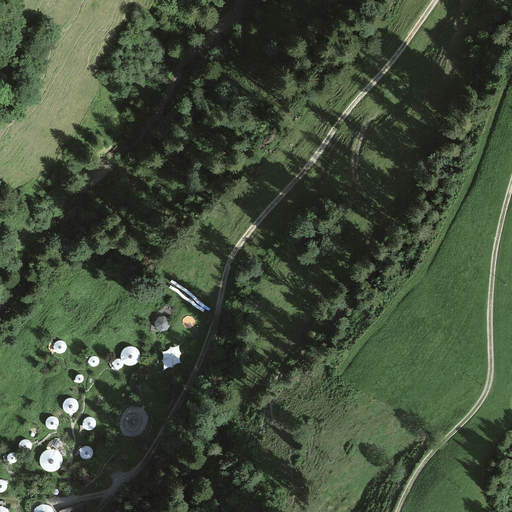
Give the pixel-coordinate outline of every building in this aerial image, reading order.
[(167,329),(171,324),(169,318),(164,315),(158,316),(155,321),(156,327),(161,331),(167,329)] [(66,349),(67,346),(66,343),(64,340),(60,339),(57,340),(54,343),(54,346),(55,350),(57,352),(60,353),(64,352),(66,349)] [(140,358),(141,356),(141,353),(140,351),(139,349),(137,348),(135,346),(133,346),(131,345),(129,345),(127,346),(125,347),(123,349),(122,351),(121,353),(121,355),(121,357),(121,358),(124,362),(124,363),(126,364),(128,365),(130,365),(133,365),(135,364),(137,363),(138,362),(140,360),(140,358)] [(98,364),(99,361),(98,358),(96,356),(92,355),(90,357),(88,360),(89,363),(92,365),(95,366),(98,364)] [(123,365),(124,363),(124,362),(121,358),(120,358),(119,357),(117,358),(115,358),(114,359),(113,361),(113,362),(113,364),(114,366),(115,367),(116,368),(118,368),(120,368),(121,367),(122,366),(123,365)] [(64,401),(63,405),(64,409),(67,412),(71,413),(75,412),(78,409),(79,405),(78,401),(75,398),(71,397),(66,398),(64,401)] [(58,425),(59,422),(58,419),(55,416),(52,415),(49,416),(46,419),(45,422),(46,425),(49,428),(52,429),(56,428),(58,425)] [(95,426),(96,423),(95,419),(93,417),(89,416),(86,417),(84,420),(83,423),(84,426),(86,429),(89,430),(93,429),(95,426)] [(31,448),(32,445),(31,441),(29,439),(25,438),(22,439),(20,442),(19,445),(20,448),(22,451),(25,451),(29,451),(31,448)] [(92,455),(93,452),(92,448),(90,446),(87,445),(83,446),(81,449),(80,452),(81,455),(83,458),(87,458),(90,458),(92,455)] [(61,465),(63,460),(62,455),(59,451),(54,449),(49,448),(45,450),(41,454),(40,459),(41,464),(44,468),(48,471),(53,471),(58,469),(61,465)] [(17,460),(18,457),(17,454),(15,452),(11,452),(8,454),(7,457),(8,460),(11,462),(14,462),(17,460)] [(88,472),(81,477),(85,483),(92,478),(88,472)] [(84,501),(59,510),(60,511),(80,511),(85,510),(84,501)] [(54,511),(54,510),(52,507),(50,505),(47,504),(45,503),(42,503),(39,504),(36,506),(35,508),(34,511),(33,511),(38,511),(40,510),(43,511),(54,511)]
